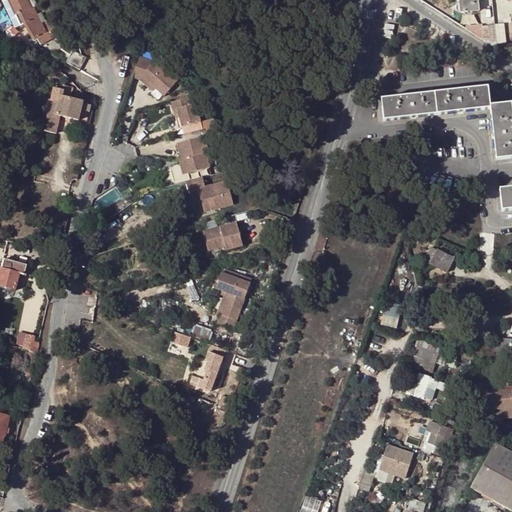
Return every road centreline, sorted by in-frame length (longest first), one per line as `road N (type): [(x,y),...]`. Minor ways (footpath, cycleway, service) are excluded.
road 1 (residential): [(79,0),(111,90),(44,404),(18,482),(19,498),(45,511)]
road 2 (unclassified): [(339,134),(216,511)]
road 3 (unclassified): [(344,511),(407,320)]
road 4 (residential): [(339,134),(458,121),(480,142),(483,164)]
road 5 (residential): [(352,93),(487,79),(511,96)]
road 6 (unclassified): [(511,72),(403,0)]
